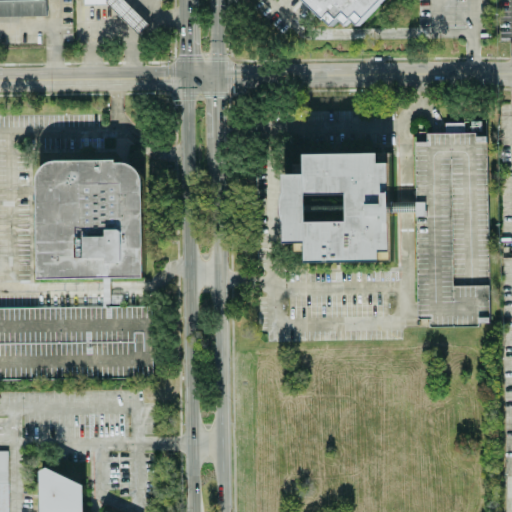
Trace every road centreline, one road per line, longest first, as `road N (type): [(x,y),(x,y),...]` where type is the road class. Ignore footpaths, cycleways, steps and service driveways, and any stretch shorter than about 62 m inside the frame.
road 1 (secondary): [(183,76),(190,511)]
road 2 (secondary): [(220,511),(214,138)]
road 3 (tertiary): [(511,72),(183,76)]
road 4 (tertiary): [(183,76),(0,79)]
